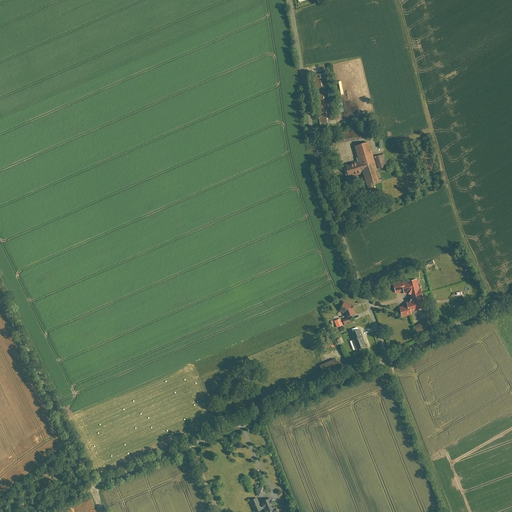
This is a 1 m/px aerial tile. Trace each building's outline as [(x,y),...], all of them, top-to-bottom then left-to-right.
[(327,73),(316,75),(324,124),(335,122),(327,73)] [(350,131),(337,133),(338,142),(367,138),(366,129),(358,130),(350,131)] [(370,142),(356,146),(361,160),(364,172),(368,185),(380,182),(377,170),(378,170),(375,157),(370,142)] [(389,167),(385,154),(375,157),(378,170),(389,167)] [(364,172),(361,160),(345,165),(348,176),(364,172)] [(409,302),(409,305),(405,306),(407,316),(413,315),(413,312),(426,309),(419,279),(404,283),(406,290),(407,294),(411,293),(413,300),(409,302)] [(395,285),(397,292),(406,290),(404,283),(395,285)] [(354,307),(353,305),(346,301),(341,311),(346,313),(347,317),(357,314),(355,310),(356,310),(355,306),(354,307)] [(354,317),(345,320),(346,325),(350,323),(349,322),(355,320),(354,317)] [(367,347),(361,330),(353,334),(355,340),(359,351),(367,347)] [(359,351),(355,340),(351,341),(355,352),(359,351)] [(337,359),(321,366),(326,376),(342,369),(337,359)] [(255,490),(258,497),(266,493),(263,486),(255,490)] [(257,499),(251,502),(255,511),(256,511),(264,509),(273,505),(271,499),(262,503),(263,506),(260,507),(257,499)]
